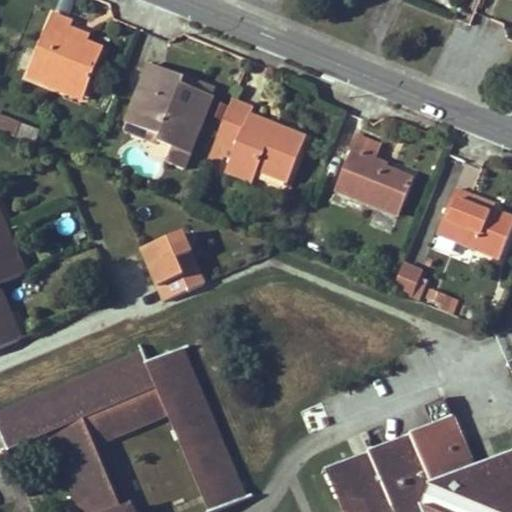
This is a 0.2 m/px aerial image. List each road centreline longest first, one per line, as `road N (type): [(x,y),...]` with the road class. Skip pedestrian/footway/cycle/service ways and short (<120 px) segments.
road 1 (tertiary): [(511,127),(193,0)]
road 2 (unknown): [(511,341),(431,372),(339,424),(291,460),(252,511)]
